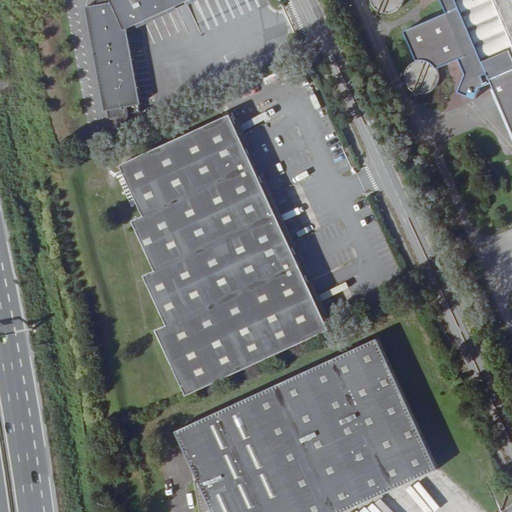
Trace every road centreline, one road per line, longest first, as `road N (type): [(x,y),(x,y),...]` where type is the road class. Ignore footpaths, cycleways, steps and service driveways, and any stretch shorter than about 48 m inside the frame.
road 1 (unclassified): [(309,0),(511,441)]
road 2 (motorway): [(31,511),(0,308)]
